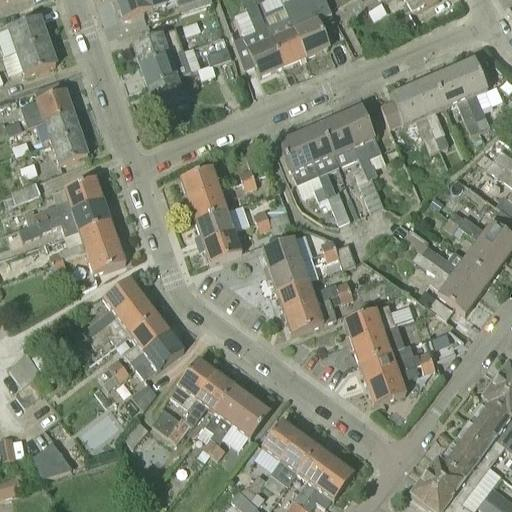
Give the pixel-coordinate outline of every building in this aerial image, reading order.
[(120,0),(115,2),(123,24),(166,8),(163,0),(120,0)] [(209,0),(190,0),(176,5),(180,18),(212,7),(209,0)] [(260,22),(261,22),(260,19),(251,0),(249,0),(241,4),(245,15),(254,36),(243,40),(230,45),(243,77),(255,72),(259,82),(282,72),(265,33),(260,22)] [(251,0),(260,19),(267,16),(259,0),(251,0)] [(328,53),(316,27),(331,21),(322,0),(302,0),(282,9),(288,23),(305,63),(328,53)] [(436,0),(401,0),(412,18),(438,2),(436,0)] [(381,9),(369,16),(374,25),(386,18),(381,9)] [(409,19),(390,30),(396,40),(415,29),(409,19)] [(15,58),(46,47),(38,23),(6,35),(15,58)] [(305,63),(288,23),(265,33),(282,72),(305,63)] [(196,27),(182,31),(186,41),(195,38),(200,37),(198,31),(196,27)] [(139,71),(182,56),(175,35),(132,50),(139,71)] [(46,47),(15,58),(23,82),(55,71),(46,47)] [(212,70),(223,67),(222,66),(230,63),(226,52),(205,59),(209,71),(212,70)] [(147,93),(175,83),(190,78),(190,77),(182,56),(139,71),(147,93)] [(452,74),(480,138),(488,134),(480,113),(490,109),(485,97),(486,96),(483,87),(478,76),(473,65),(452,74)] [(201,84),(215,80),(212,70),(209,71),(198,75),(201,84)] [(470,142),(480,138),(452,74),(432,83),(445,114),(456,109),(470,142)] [(488,85),(484,74),(478,76),(483,87),(488,85)] [(175,83),(147,93),(155,115),(183,105),(175,83)] [(435,118),(445,114),(432,83),(411,91),(438,155),(448,150),(443,140),(444,140),(435,118)] [(430,158),(438,155),(411,91),(390,100),(393,107),(379,113),(390,134),(402,128),(404,131),(417,126),(430,158)] [(42,129),(71,118),(64,97),(35,107),(37,113),(21,118),(26,134),(42,128),(42,129)] [(367,186),(371,185),(371,184),(376,181),(372,170),(370,170),(368,164),(380,159),(360,113),(340,122),(358,165),(361,173),(367,186)] [(50,150),(79,140),(71,118),(42,129),(50,150)] [(337,173),(338,173),(358,165),(340,122),(319,131),(337,173)] [(17,126),(3,131),(6,140),(20,135),(17,126)] [(326,178),(337,173),(319,131),(299,139),(317,181),(322,192),(326,202),(327,202),(339,230),(349,226),(337,198),(335,199),(326,178)] [(278,148),(296,191),(317,181),(299,139),(278,148)] [(79,140),(50,150),(57,172),(87,162),(79,140)] [(26,147),(12,152),(16,161),(29,157),(26,147)] [(511,163),(500,155),(492,166),(511,181),(511,163)] [(242,187),(254,183),(253,182),(265,178),(259,159),(247,163),(250,174),(239,177),(242,187)] [(511,181),(492,166),(486,173),(511,192),(511,197),(508,204),(503,201),(495,213),(511,225),(511,181)] [(20,174),(23,184),(37,179),(33,169),(20,174)] [(367,186),(361,173),(352,177),(353,179),(370,217),(383,211),(375,194),(371,185),(367,186)] [(187,206),(218,195),(211,174),(179,185),(187,206)] [(254,183),(242,187),(245,196),(256,192),(254,183)] [(36,228),(102,205),(94,184),(65,195),(69,206),(56,210),(43,214),(43,215),(34,219),(32,214),(24,217),(26,221),(29,230),(36,228)] [(35,188),(11,198),(15,209),(40,199),(35,188)] [(317,206),(326,202),(322,192),(313,196),(314,199),(317,206)] [(194,227),(226,216),(218,195),(187,206),(194,227)] [(65,241),(109,226),(102,205),(36,228),(40,238),(51,234),(51,233),(60,229),(65,241)] [(256,228),(286,219),(283,210),(254,219),(256,228)] [(201,247),(233,236),(249,231),(242,211),(226,216),(194,227),(201,247)] [(476,246),(504,267),(511,255),(511,243),(490,227),(484,236),(464,221),(463,222),(455,216),(448,226),(457,232),(457,233),(476,247),(476,246)] [(286,219),(256,228),(259,237),(271,234),(272,238),(291,232),(286,219)] [(85,258),(117,247),(109,226),(65,241),(65,242),(63,242),(67,253),(58,256),(59,257),(48,261),(51,269),(63,265),(85,258)] [(457,232),(448,226),(444,232),(452,239),(457,233),(457,232)] [(491,284),(463,264),(453,256),(446,266),(424,250),(427,247),(410,235),(402,245),(422,260),(421,261),(477,302),(491,284)] [(233,236),(201,247),(209,270),(241,259),(233,236)] [(268,276),(301,264),(294,244),(261,256),(268,276)] [(324,257),(335,254),(333,245),(321,248),(324,257)] [(491,284),(504,267),(476,246),(476,247),(463,264),(491,284)] [(117,247),(85,258),(92,281),(124,269),(117,247)] [(335,254),(324,257),(326,267),(338,263),(341,273),(354,270),(348,250),(335,254)] [(439,297),(437,300),(454,313),(464,320),(477,302),(421,261),(416,268),(435,281),(429,289),(439,297)] [(275,296),(308,285),(301,264),(268,276),(275,296)] [(66,275),(63,265),(51,269),(55,279),(66,275)] [(87,344),(142,303),(129,285),(102,305),(109,314),(81,337),(87,344)] [(338,298),(349,294),(346,286),(313,298),(308,285),(275,296),(282,317),(327,301),(327,303),(338,299),(338,298)] [(338,298),(338,299),(342,309),(353,306),(349,294),(338,298)] [(424,294),(416,305),(428,313),(446,325),(453,315),(435,303),(424,294)] [(335,325),(327,303),(327,301),(282,317),(291,341),(335,325)] [(129,341),(156,321),(142,303),(87,344),(95,354),(110,342),(116,350),(129,340),(129,341)] [(350,348),(395,332),(395,331),(392,325),(388,311),(343,327),(350,348)] [(129,367),(168,337),(156,321),(129,341),(136,350),(124,359),(129,367)] [(358,369),(404,353),(396,332),(395,332),(350,348),(358,369)] [(456,333),(431,341),(436,355),(461,347),(456,333)] [(86,345),(78,335),(67,344),(75,354),(86,345)] [(168,337),(129,367),(130,367),(144,386),(183,357),(168,337)] [(419,370),(430,366),(427,357),(408,364),(404,353),(358,369),(365,389),(396,378),(397,379),(420,371),(419,370)] [(37,381),(38,382),(42,378),(28,359),(8,374),(21,391),(25,388),(37,381)] [(114,379),(123,372),(117,364),(108,371),(114,379)] [(187,416),(215,378),(197,365),(169,403),(187,416)] [(419,370),(420,371),(423,380),(434,376),(430,366),(419,370)] [(494,387),(511,400),(511,372),(507,369),(494,387)] [(123,372),(114,379),(114,380),(102,389),(108,396),(129,380),(123,372)] [(213,419),(233,392),(215,378),(187,416),(180,426),(168,442),(177,448),(190,431),(192,433),(206,413),(213,419)] [(404,401),(397,379),(396,378),(365,389),(373,412),(404,401)] [(49,396),(38,382),(37,381),(25,388),(21,391),(23,393),(14,400),(25,414),(49,396)] [(485,407),(511,427),(511,400),(494,387),(480,405),(484,408),(485,407)] [(131,401),(142,417),(155,400),(147,389),(131,401)] [(231,432),(251,405),(233,392),(213,419),(204,432),(213,439),(206,448),(202,454),(196,463),(203,469),(211,459),(217,451),(217,450),(231,432)] [(251,405),(231,432),(249,445),(269,418),(251,405)] [(511,442),(511,427),(485,407),(484,408),(470,427),(504,453),(504,452),(511,442)] [(168,442),(180,426),(163,414),(151,430),(168,442)] [(279,466),(298,440),(280,426),(261,453),(278,466),(279,466)] [(139,427),(124,444),(132,451),(147,434),(139,427)] [(502,455),(504,453),(470,427),(455,447),(489,473),(490,472),(502,455)] [(297,479),(317,453),(298,440),(279,466),(278,466),(271,476),(289,489),(296,479),(297,479)] [(15,464),(11,443),(0,444),(0,465),(0,467),(15,464)] [(473,494),(489,473),(455,447),(440,467),(439,468),(473,494)] [(51,449),(32,463),(42,484),(70,475),(51,449)] [(217,451),(211,459),(218,464),(225,456),(217,451)] [(301,511),(335,466),(317,453),(297,479),(306,486),(286,511),(301,511)] [(423,482),(460,510),(473,494),(439,468),(440,467),(436,464),(423,482)] [(335,466),(301,511),(312,511),(315,508),(320,511),(326,511),(331,505),(333,507),(353,480),(335,466)] [(0,502),(22,495),(17,480),(0,485),(0,502)] [(258,480),(250,490),(258,495),(265,485),(258,480)] [(462,511),(460,510),(423,482),(409,500),(424,511),(462,511)] [(485,503),(496,511),(511,511),(511,509),(492,494),(485,503)] [(256,511),(250,506),(239,496),(238,496),(230,505),(237,511),(256,511)] [(257,511),(264,503),(257,498),(256,497),(250,506),(256,511),(257,511)] [(496,511),(485,503),(478,511),(496,511)]
